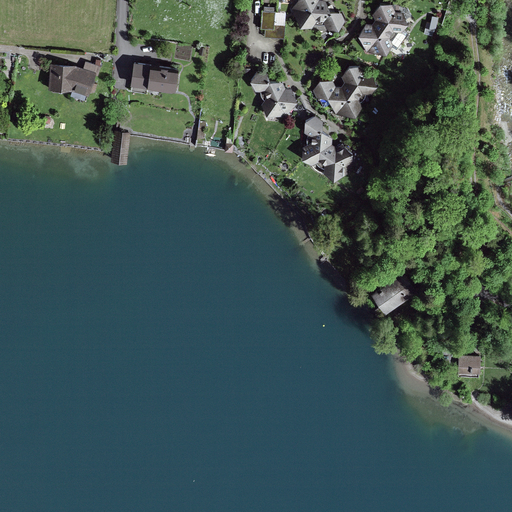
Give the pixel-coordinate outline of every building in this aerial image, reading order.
[(312,6),(316,0),(296,0),(292,8),(300,22),(312,25),(317,19),(312,6)] [(316,0),(312,6),(317,19),(323,19),(327,27),(339,26),(345,18),(342,9),(331,9),(326,0),(316,0)] [(383,0),(380,0),(373,13),(376,18),(373,22),(378,32),(390,34),(393,43),(398,46),(407,33),(402,30),(408,19),(404,10),(395,9),(392,2),(383,0)] [(276,9),(262,8),(261,25),(266,26),(265,36),(284,38),(286,24),(285,24),(275,23),(276,11),(276,9)] [(286,12),(276,11),(275,23),(285,24),(286,12)] [(378,32),(373,22),(366,22),(359,31),(367,51),(387,50),(393,43),(390,34),(378,32)] [(179,66),(134,59),(131,82),(175,89),(179,66)] [(86,60),(83,66),(96,71),(99,71),(101,65),(86,60)] [(73,89),(89,94),(96,71),(83,66),(77,63),(50,61),(49,86),(52,89),(60,90),(64,86),(73,89)] [(345,80),(342,85),(347,95),(358,95),(363,90),(371,92),(378,81),(372,72),(365,71),(361,64),(350,61),(342,74),(345,80)] [(258,68),(251,77),(255,89),(265,90),(267,96),(279,96),(286,87),(284,81),(271,78),(266,70),(258,68)] [(329,94),(336,85),(333,79),(319,76),(314,87),(318,95),(319,95),(324,106),(332,102),(329,94)] [(342,85),(336,85),(329,94),(332,102),(337,113),(356,113),(363,104),(358,95),(347,95),(342,85)] [(291,86),(286,87),(279,96),(267,96),(262,102),(267,112),(287,115),(298,97),(291,86)] [(316,113),(305,117),(304,130),(311,134),(310,142),(320,146),(332,142),(333,135),(322,127),(323,118),(316,113)] [(204,137),(206,122),(200,121),(198,137),(204,137)] [(132,132),(116,129),(111,159),(127,162),(132,132)] [(234,142),(226,141),(225,149),(232,150),(234,142)] [(320,146),(310,142),(303,145),(302,155),(312,163),(320,159),(325,163),(335,158),(337,145),(332,142),(320,146)] [(335,158),(325,163),(324,171),(334,176),(352,169),(353,148),(342,142),(337,145),(335,158)] [(418,288),(404,267),(370,289),(378,300),(382,306),(384,310),(418,288)] [(481,354),(459,353),(458,370),(480,371),(481,354)]
